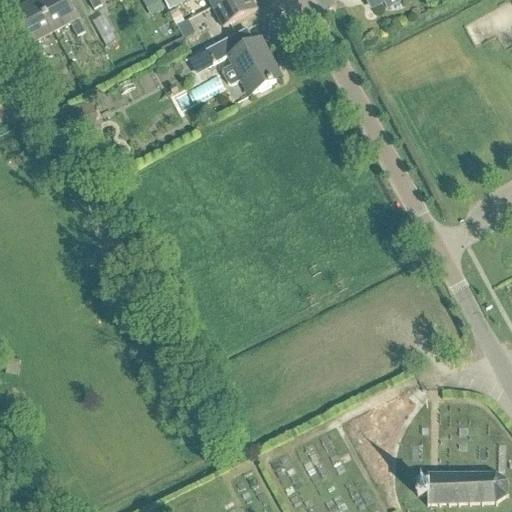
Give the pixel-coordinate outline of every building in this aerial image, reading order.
[(66,0),(39,0),(36,2),(54,35),(70,26),(77,40),(85,36),(78,23),(79,23),(66,0)] [(86,0),(87,1),(87,0),(94,14),(102,9),(97,0),(86,0)] [(151,19),(164,12),(156,0),(151,0),(143,5),(151,19)] [(192,0),(161,0),(167,10),(168,13),(192,0)] [(206,0),(213,10),(232,0),(206,0)] [(249,0),(232,0),(213,10),(224,31),(257,13),(249,0)] [(365,0),(371,11),(384,4),(387,10),(406,0),(365,0)] [(54,35),(36,2),(12,15),(30,49),(37,62),(45,58),(37,44),(54,35)] [(118,47),(103,21),(92,28),(100,42),(106,53),(118,47)] [(206,30),(185,41),(194,59),(215,48),(206,30)] [(234,39),(206,54),(213,69),(230,60),(234,68),(223,73),(222,77),(228,88),(232,89),(243,83),(251,99),(282,83),(260,43),(241,53),(234,39)] [(106,53),(100,42),(88,48),(101,71),(112,65),(106,53)] [(39,83),(51,104),(61,98),(50,77),(39,83)] [(211,89),(183,96),(188,113),(216,106),(211,89)] [(67,109),(66,126),(92,126),(92,110),(67,109)] [(426,401),(419,391),(413,395),(420,405),(426,401)] [(414,494),(418,498),(418,500),(428,500),(428,507),(426,509),(428,510),(429,509),(439,508),(439,510),(440,510),(440,508),(442,508),(447,508),(449,508),(449,510),(450,510),(450,508),(458,508),(458,510),(460,509),(460,508),(469,507),(469,509),(471,509),(471,507),(482,507),(482,509),(483,509),(483,507),(495,507),(496,508),(497,508),(497,506),(506,500),(508,501),(508,499),(507,499),(507,486),(509,486),(508,484),(506,485),(497,479),(497,477),(496,477),(495,479),(483,479),(483,477),(481,477),(481,479),(470,479),(470,477),(469,477),(469,479),(460,479),(460,477),(458,477),(458,479),(450,479),(450,477),(448,477),(448,479),(447,479),(442,479),(440,479),(440,477),(439,477),(439,479),(430,479),(428,477),(427,478),(428,479),(428,488),(418,488),(418,490),(414,494)]
